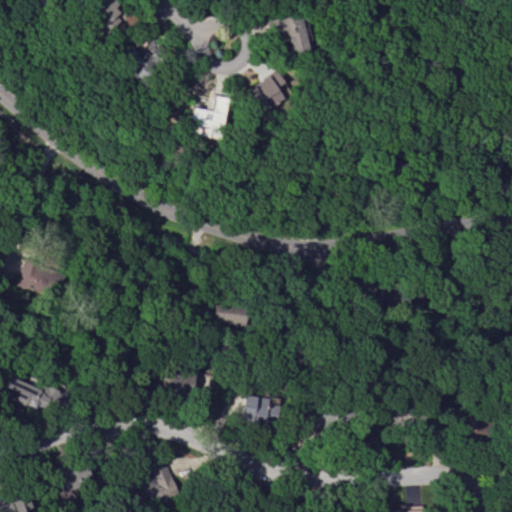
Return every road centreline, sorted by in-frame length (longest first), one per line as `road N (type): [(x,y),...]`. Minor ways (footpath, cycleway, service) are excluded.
road 1 (residential): [(511,226),(481,222),(312,246),(260,240),(139,196),(0,102)]
road 2 (residential): [(0,457),(121,421),(173,426),(269,465),(439,475),(456,488),(456,511)]
